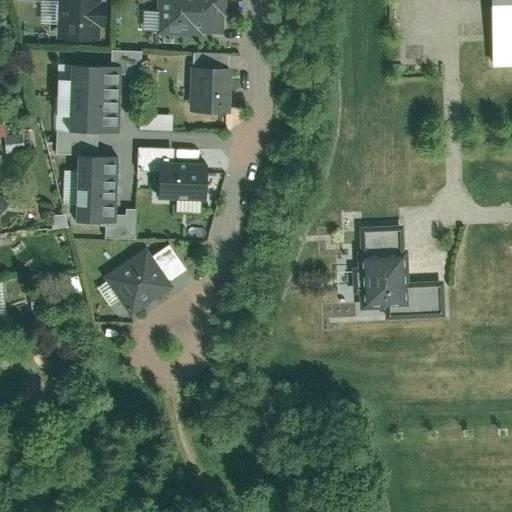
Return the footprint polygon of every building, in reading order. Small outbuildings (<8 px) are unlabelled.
[(59,0),(59,35),(97,35),(97,0),(59,0)] [(225,0),(158,0),(158,8),(140,8),(140,32),(225,33),(225,0)] [(511,0),(490,0),(493,64),(511,63),(511,0)] [(119,134),(121,65),(68,64),(67,133),(119,134)] [(232,65),(189,65),(189,115),(231,116),(232,65)] [(142,129),(174,129),(174,114),(143,114),(142,129)] [(208,164),(174,164),(174,149),(137,148),(137,171),(158,171),(158,200),(208,201),(208,164)] [(117,225),(119,157),(76,156),(74,224),(117,225)] [(360,250),(363,303),(387,302),(388,315),(446,312),(444,278),(406,281),(402,223),(363,226),(364,250),(360,250)] [(132,314),(173,284),(170,280),(188,267),(169,241),(153,252),(146,243),(103,274),(132,314)]
